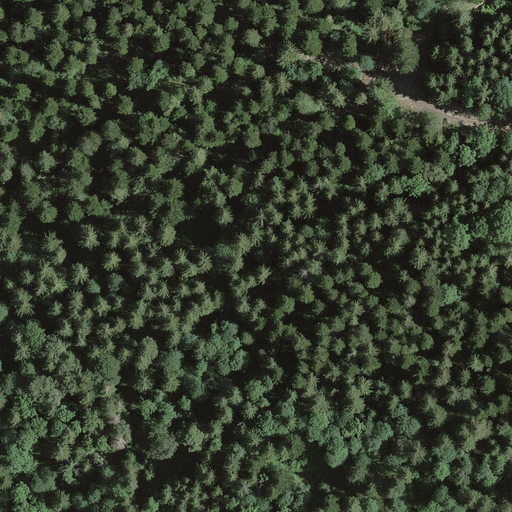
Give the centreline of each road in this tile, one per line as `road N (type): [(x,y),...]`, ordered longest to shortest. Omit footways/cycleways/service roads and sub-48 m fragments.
road 1 (track): [(400,88),(357,69),(232,84),(0,89)]
road 2 (track): [(0,315),(39,327),(169,424),(264,511)]
road 3 (track): [(483,0),(428,34),(400,88),(424,129),(511,172)]
road 4 (track): [(311,511),(311,479),(329,467),(460,489),(511,487)]
road 5 (track): [(357,69),(275,45),(192,0)]
